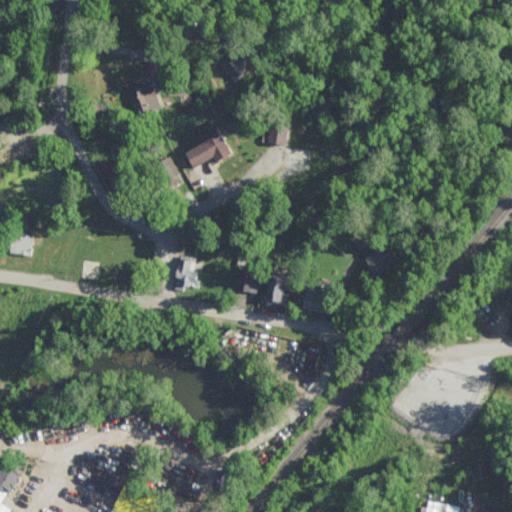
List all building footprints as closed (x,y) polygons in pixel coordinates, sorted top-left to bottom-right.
[(220,66),(231,82),(250,68),(239,52),(220,66)] [(155,109),(149,83),(125,89),(131,114),(155,109)] [(280,145),(286,117),(269,114),(264,142),(280,145)] [(179,152),(187,169),(205,160),(207,164),(227,154),(212,126),(199,133),(203,140),(179,152)] [(178,179),(165,156),(151,164),(164,187),(178,179)] [(37,232),(17,230),(16,239),(6,238),(5,253),(28,255),(29,245),(36,245),(37,232)] [(369,275),(393,262),(383,245),(359,257),(369,275)] [(193,289),(197,272),(190,270),(193,258),(177,254),(170,283),(193,289)] [(254,272),(235,272),(234,291),(253,292),(254,272)] [(279,274),(266,272),(260,302),(282,306),(284,293),(276,291),(279,274)] [(318,290),(299,288),(297,310),(316,312),(318,290)] [(0,511),(4,511),(7,508),(0,504),(0,501),(14,474),(0,466),(0,511)] [(149,511),(155,498),(127,486),(126,490),(117,486),(105,511),(149,511)]
